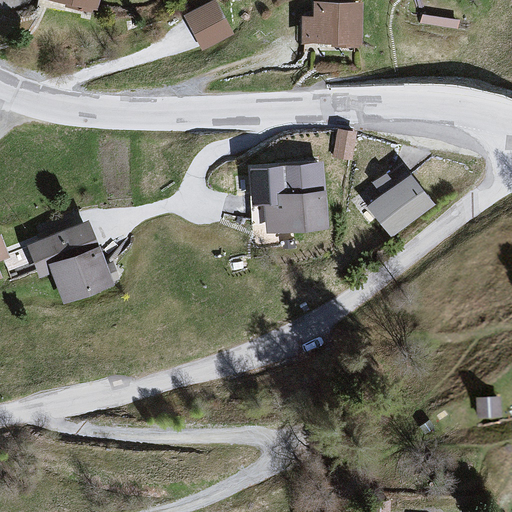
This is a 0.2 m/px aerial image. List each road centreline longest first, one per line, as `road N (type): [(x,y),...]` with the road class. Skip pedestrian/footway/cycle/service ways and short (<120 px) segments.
road 1 (residential): [(511,164),(473,206),(300,337),(230,369),(0,421)]
road 2 (unclassified): [(511,121),(441,106),(365,103),(101,110),(0,88)]
